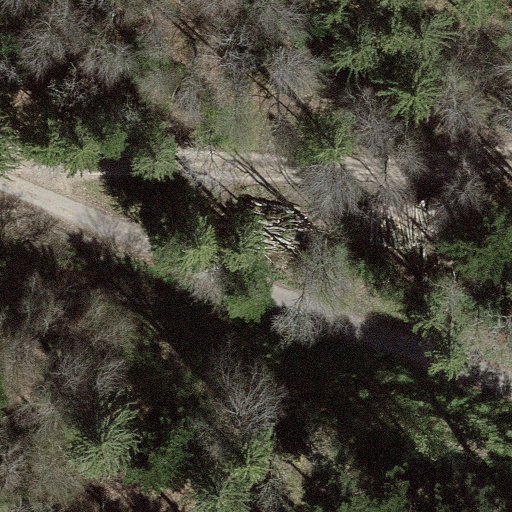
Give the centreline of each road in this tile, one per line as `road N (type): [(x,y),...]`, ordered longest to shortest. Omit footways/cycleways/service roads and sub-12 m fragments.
road 1 (track): [(0,179),(268,293),(511,384)]
road 2 (track): [(0,176),(122,162),(369,175),(511,155)]
